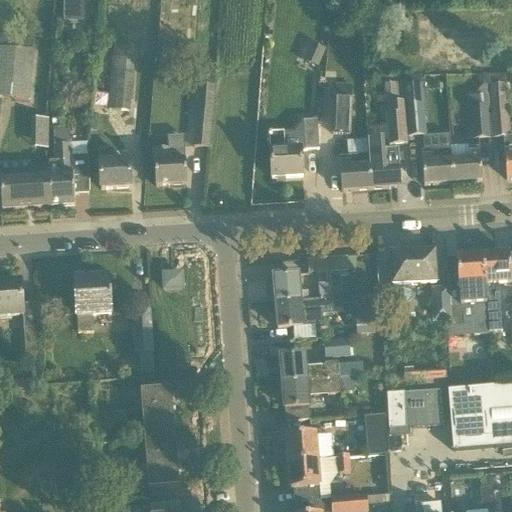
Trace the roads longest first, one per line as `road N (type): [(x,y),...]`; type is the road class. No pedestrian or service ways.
road 1 (residential): [(225,232),(511,206)]
road 2 (residential): [(245,511),(225,232)]
road 3 (residential): [(0,246),(225,232)]
